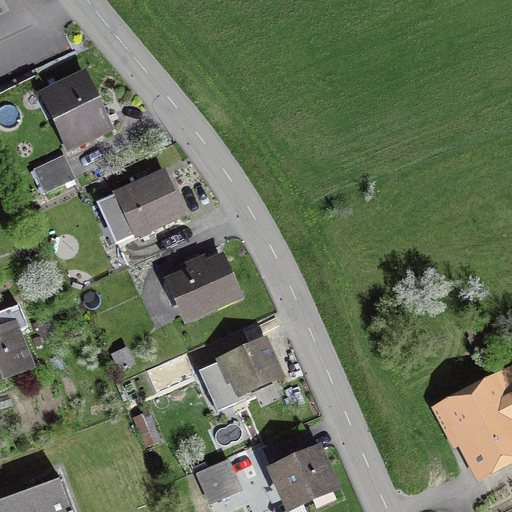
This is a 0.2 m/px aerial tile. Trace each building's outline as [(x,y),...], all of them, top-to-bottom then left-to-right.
[(69,148),(108,129),(84,77),(47,95),(57,116),(54,117),(69,148)] [(33,172),(43,195),(73,181),(62,158),(33,172)] [(164,176),(115,198),(133,237),(182,215),(164,176)] [(68,275),(91,264),(80,243),(57,254),(68,275)] [(219,261),(168,284),(185,321),(236,298),(219,261)] [(11,330),(0,334),(0,379),(27,369),(11,330)] [(239,396),(278,378),(263,344),(218,365),(226,382),(232,380),(239,396)] [(123,351),(111,357),(118,372),(130,367),(123,351)] [(159,371),(165,386),(193,373),(186,358),(159,371)] [(457,429),(458,431),(482,475),(511,459),(511,433),(506,421),(511,417),(511,367),(501,373),(502,375),(431,410),(446,437),(445,435),(457,429)] [(134,420),(146,448),(158,442),(146,415),(134,420)] [(271,473),(288,511),(333,491),(316,452),(271,473)] [(196,477),(209,505),(237,492),(224,465),(196,477)] [(69,511),(59,481),(0,502),(0,511),(69,511)]
